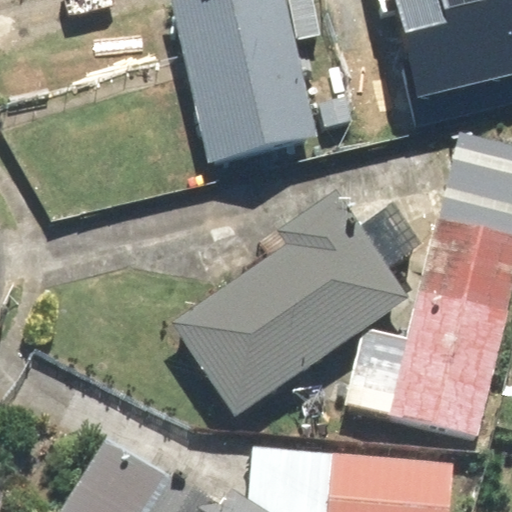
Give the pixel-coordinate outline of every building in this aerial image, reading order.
[(311,142),(276,0),(175,0),(159,4),(200,169),(311,142)] [(511,0),(397,0),(420,120),(511,103),(511,0)] [(357,253),(323,204),(270,241),(279,254),(166,333),(232,427),(406,305),(366,247),(357,253)] [(402,342),(372,336),(353,348),(339,413),(474,443),(511,273),(511,245),(428,226),(402,342)] [(59,511),(446,511),(450,470),(247,457),(244,503),(238,511),(207,511),(100,446),(59,511)]
